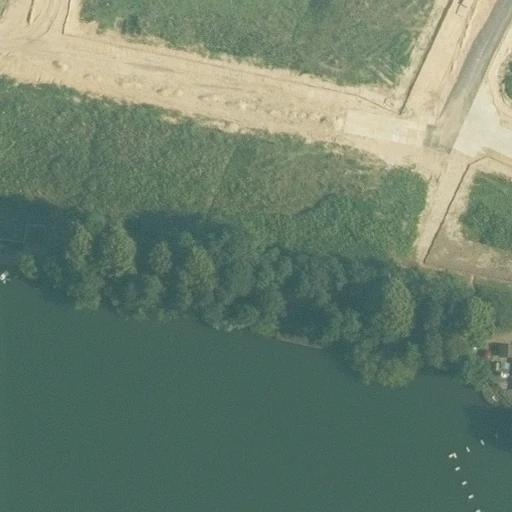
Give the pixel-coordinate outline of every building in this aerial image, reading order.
[(0,0),(0,18),(4,21),(11,4),(0,0)] [(83,0),(77,32),(93,36),(100,0),(83,0)] [(112,0),(100,0),(93,36),(108,39),(116,1),(112,0)] [(309,0),(303,0),(300,7),(310,11),(314,2),(309,0)] [(351,0),(348,0),(344,11),(353,15),(358,3),(351,0)] [(425,0),(402,0),(397,11),(432,27),(441,7),(425,0)] [(116,1),(108,39),(123,42),(131,4),(116,1)] [(131,4),(123,42),(138,45),(146,7),(131,4)] [(146,7),(138,45),(154,49),(162,10),(146,7)] [(327,8),(323,17),(332,21),(336,12),(327,8)] [(162,10),(154,49),(169,52),(177,14),(162,10)] [(353,15),(344,11),(339,22),(348,27),(353,15)] [(397,11),(388,31),(423,46),(432,27),(397,11)] [(177,14),(169,52),(184,55),(192,17),(177,14)] [(192,17),(184,55),(200,58),(208,20),(192,17)] [(208,20),(200,58),(215,61),(223,23),(208,20)] [(223,23),(215,61),(230,64),(238,26),(223,23)] [(238,26),(230,64),(245,68),(253,30),(238,26)] [(253,30),(245,68),(261,71),(269,33),(253,30)] [(388,31),(379,50),(414,66),(423,46),(388,31)] [(269,33),(261,71),(276,74),(284,36),(269,33)] [(284,36),(276,74),(292,77),(300,39),(284,36)] [(320,36),(317,49),(327,51),(329,38),(320,36)] [(511,63),(511,71),(502,94),(511,98),(511,41),(504,60),(511,63)] [(317,49),(314,61),(324,63),(327,51),(317,49)] [(379,50),(371,70),(406,86),(414,66),(379,50)] [(371,70),(361,91),(396,107),(406,86),(371,70)] [(0,82),(0,130),(11,133),(9,141),(23,144),(28,121),(15,118),(22,87),(0,82)] [(62,128),(57,151),(71,154),(72,145),(95,150),(96,150),(106,104),(81,99),(74,131),(62,128)] [(95,150),(92,158),(131,167),(136,144),(124,141),(130,109),(106,104),(96,150),(95,150)] [(211,159),(206,182),(244,190),(246,181),(245,181),(254,135),(230,130),(223,162),(211,159)] [(254,135),(245,181),(246,181),(268,186),(266,195),(280,198),(285,174),(272,172),(279,140),(254,135)] [(319,182),(314,205),(328,208),(329,199),(352,203),(353,204),(363,158),(338,152),(331,184),(319,182)] [(352,203),(350,212),(388,220),(393,197),(381,194),(387,163),(363,158),(353,204),(352,203)] [(477,165),(458,207),(482,217),(478,226),(493,233),(504,209),(490,203),(502,177),(477,165)] [(0,227),(0,243),(18,246),(20,231),(0,227)]
